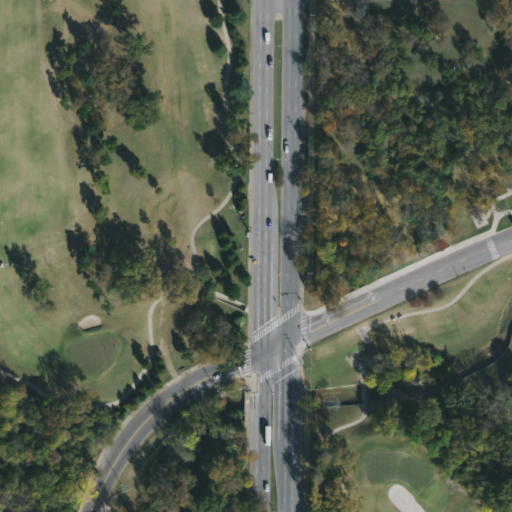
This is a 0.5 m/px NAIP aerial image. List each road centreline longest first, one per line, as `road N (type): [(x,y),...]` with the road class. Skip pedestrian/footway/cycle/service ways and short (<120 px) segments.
road 1 (secondary): [(294,334),(294,0)]
road 2 (tertiary): [(90,511),(109,464),(149,412),(205,373),(261,351)]
road 3 (secondary): [(264,0),(264,243)]
road 4 (tertiary): [(511,240),(294,334)]
